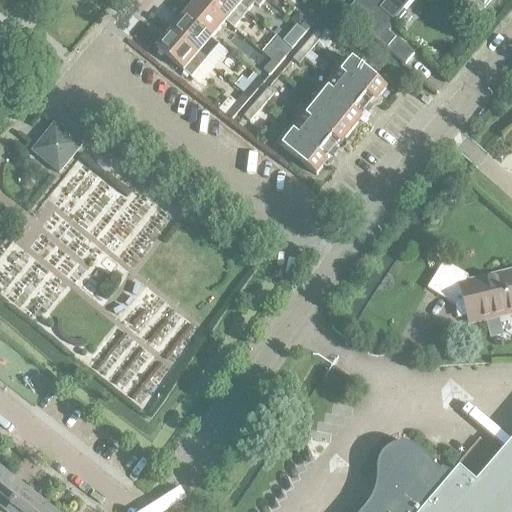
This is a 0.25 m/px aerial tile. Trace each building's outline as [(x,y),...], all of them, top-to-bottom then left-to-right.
[(185,17),(212,40),(225,23),(199,0),(185,17)] [(231,0),(199,0),(225,23),(226,23),(234,29),(247,13),(231,0)] [(231,0),(247,13),(254,5),(259,9),(266,1),(265,0),(231,0)] [(386,50),(395,40),(387,34),(404,14),(402,11),(411,0),(355,0),(357,1),(345,16),(386,50)] [(460,0),(466,4),(464,6),(469,9),(470,8),(478,15),(490,0),(460,0)] [(171,33),(205,63),(219,46),(212,40),(185,17),(171,33)] [(307,20),(299,29),(306,35),(314,25),(307,20)] [(306,35),(299,29),(296,27),(283,43),(292,51),(306,35)] [(156,50),(183,73),(191,80),(205,63),(171,33),(156,50)] [(301,51),(308,56),(323,38),(317,33),(301,51)] [(308,56),(301,51),(293,61),(299,66),(308,56)] [(272,62),(278,68),(286,58),(280,53),(272,62)] [(264,71),(270,77),(278,68),(272,62),(264,71)] [(335,77),(372,107),(386,90),(352,62),(341,75),(338,73),(335,77)] [(324,97),(358,125),(372,107),(335,77),(324,91),(327,93),(324,97)] [(243,95),(250,101),(258,91),(252,85),(243,95)] [(258,102),(264,107),(274,95),(268,90),(258,102)] [(229,111),(236,117),(250,101),(243,95),(229,111)] [(309,115),(344,142),(358,125),(324,97),(309,115)] [(264,107),(258,102),(244,118),(250,124),(264,107)] [(292,130),(329,160),(344,142),(309,115),(307,118),(304,116),(292,130)] [(32,153),(59,175),(83,146),(55,124),(32,153)] [(329,160),(292,130),(289,134),(292,136),(281,149),(315,177),(329,160)] [(511,311),(511,275),(466,287),(465,282),(468,277),(444,263),(428,290),(455,306),(465,304),(470,322),(511,311)] [(372,501),(363,511),(511,511),(511,443),(476,485),(459,470),(454,477),(443,471),(441,473),(434,468),(421,453),(407,447),(395,447),(383,456),(377,471),(377,484),(372,501)] [(0,511),(7,511),(24,491),(5,476),(0,481),(0,511)] [(39,511),(44,507),(24,491),(7,511),(39,511)]
